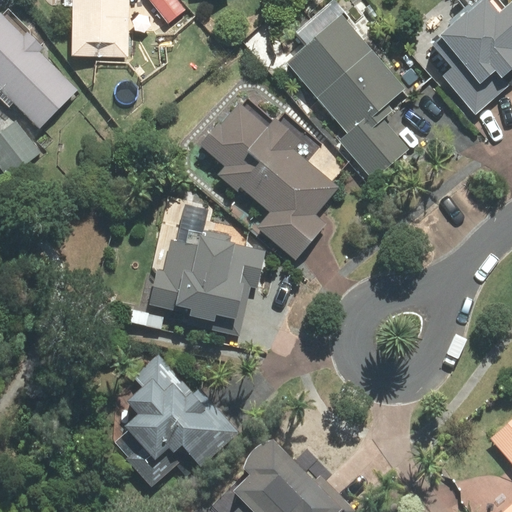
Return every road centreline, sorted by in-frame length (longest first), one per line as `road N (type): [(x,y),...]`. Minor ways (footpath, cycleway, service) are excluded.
road 1 (residential): [(453,283),(436,352),(416,377),(377,377),(358,353)]
road 2 (residential): [(358,353),(369,309),(453,283)]
